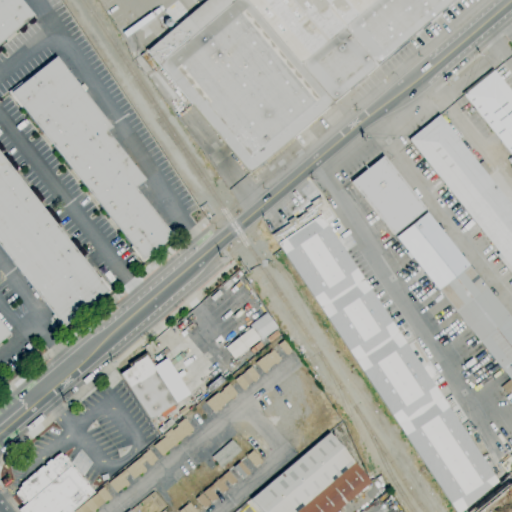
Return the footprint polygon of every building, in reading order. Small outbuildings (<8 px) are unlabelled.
[(0,0),(19,0),(32,15),(0,42),(0,0)] [(452,0),(444,7),(446,9),(441,14),(439,12),(427,22),(429,24),(421,31),(419,28),(405,40),(407,42),(392,56),(390,53),(318,114),(319,117),(316,120),(314,118),(263,161),(265,163),(258,169),(256,167),(248,173),(145,51),(205,0),(452,0)] [(142,262),(129,247),(131,246),(20,107),(19,108),(7,93),(20,82),(21,84),(55,57),(78,87),(82,84),(86,89),(82,92),(110,127),(105,131),(144,180),(133,188),(168,231),(172,228),(175,233),(146,256),(147,258),(142,262)] [(511,157),(501,144),(500,145),(490,133),(492,132),(462,95),(493,71),(511,94),(511,157)] [(511,276),(495,255),(498,253),(407,140),(438,115),(511,207),(511,276)] [(61,330),(51,316),(52,315),(0,249),(0,155),(98,279),(99,278),(110,292),(98,301),(97,299),(72,319),(73,320),(61,330)] [(392,235),(350,182),(382,156),(424,210),(392,235)] [(496,482),(460,511),(455,511),(271,235),(288,224),(287,221),(293,217),(294,220),(306,212),(304,210),(311,205),(310,203),(319,197),(331,215),(322,220),(496,482)] [(511,390),(506,395),(500,387),(509,380),(412,259),(410,260),(405,254),(407,252),(395,237),(426,212),(511,319),(511,390)] [(275,329),(265,313),(248,323),(258,339),(275,329)] [(0,322),(9,334),(0,340),(0,322)] [(222,346),(230,358),(257,341),(250,329),(222,346)] [(286,355),(286,354),(285,355),(277,345),(282,341),(290,350),(288,352),(289,353),(286,355)] [(264,374),(263,373),(254,363),(266,353),(267,354),(272,350),(279,359),(276,361),(278,363),(275,365),(274,363),(266,371),(266,372),(264,374)] [(149,420),(119,374),(128,368),(126,365),(145,353),(154,368),(154,369),(175,402),(149,420)] [(243,391),(242,390),(241,390),(233,380),(249,367),(258,377),(255,379),(256,380),(253,383),(252,381),(244,387),(245,389),(243,391)] [(213,413),(204,403),(216,393),(217,395),(222,390),(221,389),(228,384),(236,394),(224,404),(224,403),(213,413)] [(160,456),(152,446),(159,440),(160,441),(164,437),(162,435),(170,429),(172,431),(176,427),(175,425),(183,419),(184,419),(185,418),(186,420),(185,421),(192,429),(188,433),(190,434),(187,436),(186,434),(160,456)] [(335,511),(259,511),(249,499),(337,426),(353,445),(344,452),(370,483),(335,511)] [(220,468),(211,457),(230,440),(240,451),(220,468)] [(150,466),(149,465),(148,466),(140,456),(148,450),(156,459),(151,463),(152,464),(150,466)] [(254,467),(245,456),(251,451),(261,462),(254,467)] [(69,511),(18,511),(17,510),(24,505),(14,494),(18,490),(17,489),(21,486),(19,485),(41,466),(43,467),(45,465),(44,464),(49,459),(50,461),(59,454),(61,457),(63,456),(67,460),(66,462),(72,469),(73,468),(76,471),(75,473),(80,479),(82,478),(87,483),(85,485),(92,493),(69,511)] [(132,480),(124,470),(140,456),(144,461),(140,464),(144,470),(144,471),(142,473),(141,472),(132,480)] [(241,478),(232,468),(239,462),(248,472),(241,478)] [(115,493),(107,483),(123,470),(127,475),(123,478),(127,484),(127,485),(125,487),(124,486),(115,493)] [(230,486),(222,476),(228,471),(236,481),(230,486)] [(220,494),(212,484),(221,476),(225,480),(221,483),(226,489),(220,494)] [(210,503),(202,493),(211,484),(215,488),(211,492),(216,498),(210,503)] [(71,511),(102,487),(110,498),(110,499),(108,501),(107,500),(104,503),(103,503),(93,511),(94,511),(71,511)] [(203,509),(194,499),(200,494),(209,503),(203,509)] [(177,511),(188,503),(196,511),(177,511)]
